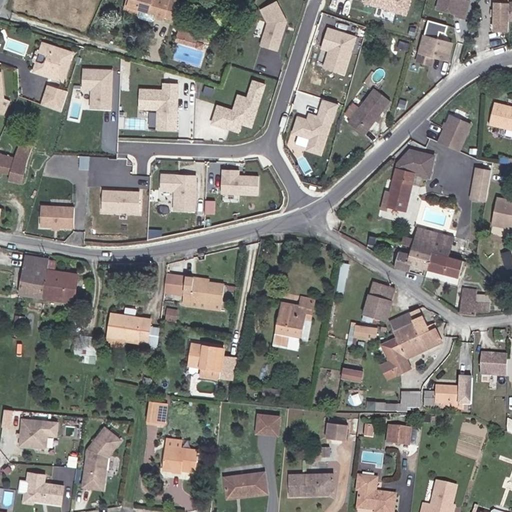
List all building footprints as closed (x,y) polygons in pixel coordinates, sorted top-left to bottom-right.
[(171,22),(177,3),(168,0),(127,0),(129,0),(125,12),(137,15),(137,17),(138,20),(152,24),(154,22),(154,21),(161,23),(163,19),(171,22)] [(276,0),(275,0),(258,10),(265,22),(258,46),(280,52),(288,22),(276,0)] [(361,0),(405,13),(409,0),(361,0)] [(439,0),(437,11),(443,13),(452,12),(458,14),(458,17),(464,19),(470,0),(468,0),(439,0)] [(505,21),(506,5),(509,4),(508,0),(490,0),(489,33),(505,33),(505,21)] [(425,30),(449,36),(452,25),(428,19),(425,30)] [(354,37),(328,30),(316,66),(343,78),(354,37)] [(195,51),(197,43),(198,38),(178,32),(174,44),(195,51)] [(447,64),(451,47),(424,39),(419,56),(447,64)] [(60,81),(70,52),(39,43),(36,53),(42,55),(40,63),(34,62),(30,72),(60,81)] [(203,45),(197,43),(195,51),(202,53),(203,45)] [(121,74),(83,73),(81,127),(118,128),(121,74)] [(186,133),(180,81),(141,79),(138,128),(186,133)] [(217,106),(211,125),(238,134),(241,126),(253,129),(266,85),(252,80),(247,96),(237,93),(231,110),(217,106)] [(59,114),(64,93),(45,87),(39,106),(59,114)] [(339,111),(299,94),(282,151),(326,159),(339,111)] [(388,113),(372,99),(345,132),(361,145),(388,113)] [(511,106),(490,101),(485,120),(511,126),(511,106)] [(471,124),(451,115),(439,141),(460,150),(471,124)] [(0,173),(7,175),(6,181),(19,184),(24,169),(21,168),(29,149),(18,145),(14,154),(11,165),(0,163),(0,173)] [(405,212),(415,175),(429,178),(434,157),(409,151),(400,161),(391,194),(386,193),(382,210),(387,211),(388,207),(405,212)] [(88,167),(89,156),(81,155),(80,167),(88,167)] [(490,171),(476,169),(471,200),(485,203),(490,171)] [(240,170),(220,170),(219,195),(260,196),(261,177),(240,176),(240,170)] [(161,171),(160,190),(173,191),(172,213),(196,215),(199,174),(161,171)] [(103,191),(101,213),(137,215),(139,193),(103,191)] [(511,200),(497,197),(491,227),(511,231),(511,200)] [(53,219),(53,213),(43,211),(39,229),(55,233),(57,220),(53,219)] [(446,258),(449,259),(454,239),(416,228),(413,239),(411,246),(410,249),(412,249),(409,257),(396,253),(393,266),(408,271),(410,265),(426,269),(430,253),(446,258)] [(354,238),(356,232),(349,230),(347,236),(354,238)] [(411,246),(413,239),(402,236),(400,243),(411,246)] [(511,249),(503,253),(507,269),(511,267),(511,249)] [(426,269),(441,273),(446,258),(430,253),(426,269)] [(16,293),(39,297),(44,272),(46,262),(22,257),(16,293)] [(459,278),(463,262),(449,259),(446,258),(441,273),(459,278)] [(342,262),(340,290),(348,291),(349,263),(342,262)] [(104,263),(102,276),(109,276),(111,264),(104,263)] [(44,272),(39,297),(69,303),(71,292),(48,287),(50,274),(44,272)] [(48,287),(71,292),(73,278),(50,274),(48,287)] [(165,277),(164,290),(176,291),(178,280),(165,277)] [(192,287),(192,281),(185,280),(182,305),(219,310),(222,291),(204,288),(192,287)] [(371,283),(361,317),(383,324),(392,290),(371,283)] [(458,312),(475,316),(476,311),(489,313),(490,306),(477,303),(479,292),(465,289),(458,312)] [(219,310),(182,305),(181,311),(218,317),(219,310)] [(274,339),(297,343),(304,315),(308,316),(310,309),(298,306),(297,313),(280,310),(274,339)] [(170,307),(167,318),(178,321),(181,310),(170,307)] [(427,323),(420,307),(408,312),(413,323),(415,328),(427,323)] [(387,322),(392,332),(413,323),(408,312),(387,322)] [(118,337),(118,341),(141,345),(145,323),(104,316),(101,334),(118,337)] [(392,332),(398,345),(405,360),(440,344),(430,321),(427,323),(415,328),(413,323),(392,332)] [(355,326),(353,337),(376,340),(378,328),(355,326)] [(295,353),(297,343),(274,339),(271,349),(295,353)] [(397,379),(411,373),(405,360),(398,345),(384,351),(397,379)] [(215,385),(229,388),(234,366),(220,363),(220,357),(187,350),(183,373),(197,375),(216,380),(215,385)] [(482,352),(481,374),(506,375),(507,352),(482,352)] [(341,378),(362,380),(363,368),(342,367),(341,378)] [(214,387),(215,385),(216,380),(197,375),(196,382),(196,383),(198,386),(209,388),(211,388),(214,387)] [(462,388),(438,386),(437,393),(436,402),(446,402),(445,409),(465,411),(465,404),(472,405),(475,380),(463,378),(462,388)] [(278,393),(259,392),(259,402),(277,403),(278,393)] [(419,408),(420,393),(401,392),(400,406),(419,408)] [(436,405),(436,402),(437,393),(425,392),(424,404),(436,405)] [(156,409),(148,408),(145,426),(154,427),(156,409)] [(164,410),(156,409),(154,427),(162,428),(164,410)] [(275,421),(253,419),(253,439),(274,440),(275,421)] [(325,437),(351,439),(352,423),(326,421),(325,437)] [(44,453),(48,428),(21,424),(18,450),(44,453)] [(407,429),(387,427),(385,443),(405,445),(407,429)] [(367,441),(368,429),(359,428),(358,440),(367,441)] [(102,496),(106,464),(119,447),(103,435),(87,456),(82,494),(102,496)] [(165,450),(181,452),(181,443),(166,443),(165,450)] [(199,454),(181,452),(165,450),(163,473),(184,475),(198,476),(199,454)] [(183,481),(184,475),(163,473),(163,479),(183,481)] [(244,495),(245,499),(267,494),(263,474),(223,483),(227,499),(244,495)] [(330,474),(286,478),(287,499),(323,496),(331,490),(330,474)] [(374,478),(355,476),(354,491),(358,491),(356,508),(374,509),(373,511),(393,511),(394,495),(372,492),(374,478)] [(61,511),(64,492),(44,490),(45,482),(28,480),(27,489),(30,489),(28,501),(33,507),(61,511)] [(447,511),(448,505),(451,484),(432,482),(429,506),(420,505),(418,511),(447,511)] [(228,503),(245,499),(244,495),(227,499),(228,503)] [(33,507),(28,501),(24,500),(23,510),(33,511),(33,507)]
